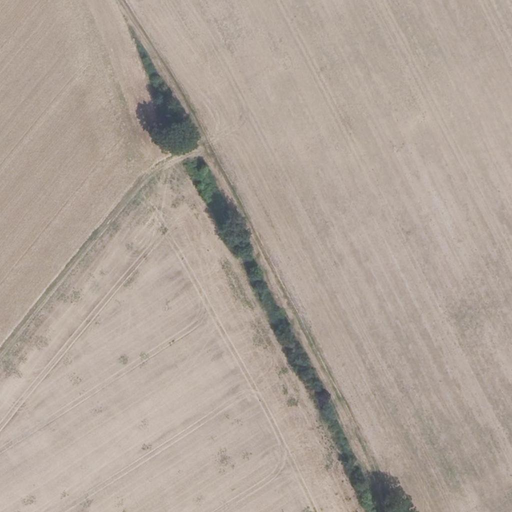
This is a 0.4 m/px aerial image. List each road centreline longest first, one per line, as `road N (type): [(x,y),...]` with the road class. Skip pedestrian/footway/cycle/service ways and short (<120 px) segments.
road 1 (track): [(121,0),(172,80),(388,511)]
road 2 (track): [(0,352),(145,177),(167,158),(203,145)]
